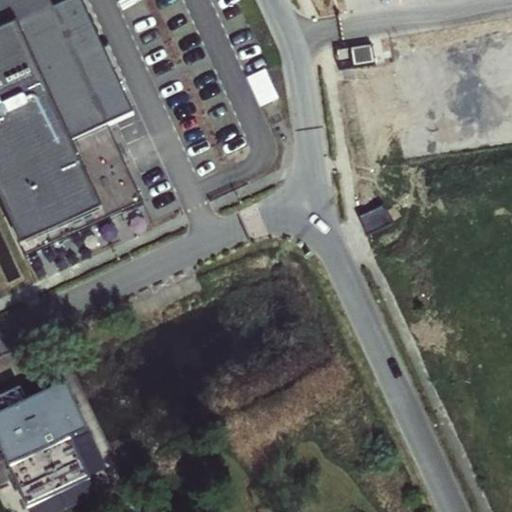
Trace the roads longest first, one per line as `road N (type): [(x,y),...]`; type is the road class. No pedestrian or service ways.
road 1 (unclassified): [(455,511),(328,242),(303,218)]
road 2 (unclassified): [(303,218),(252,222),(0,337)]
road 3 (unclassified): [(303,218),(310,138),(297,58),(273,0)]
